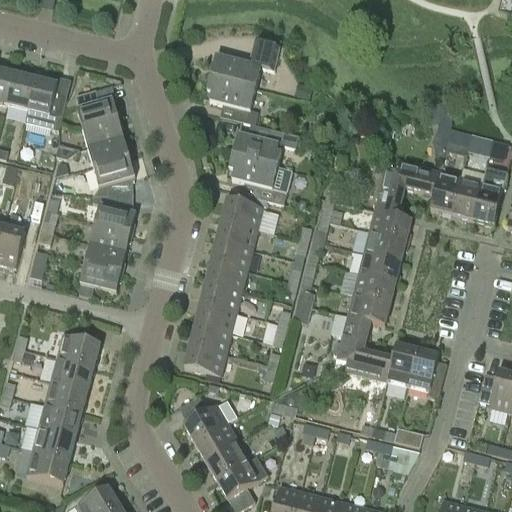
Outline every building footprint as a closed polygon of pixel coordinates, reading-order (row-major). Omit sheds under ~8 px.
[(211,82),(256,94),(259,80),(255,79),(256,71),(275,76),(282,46),(256,39),(252,56),(249,68),(216,60),(211,82)] [(0,75),(0,108),(7,110),(15,79),(0,75)] [(15,79),(7,110),(28,115),(36,84),(15,79)] [(256,94),(211,82),(207,97),(212,98),(210,106),(246,115),(243,127),(255,130),(258,117),(250,115),(256,94)] [(70,92),(36,84),(28,115),(29,115),(25,129),(59,137),(70,92)] [(313,94),(306,92),(301,90),(297,101),(309,105),(313,94)] [(82,133),(118,123),(112,103),(99,107),(96,96),(76,102),(79,113),(77,113),(82,133)] [(88,153),(123,143),(118,123),(82,133),(88,153)] [(449,145),(451,136),(439,132),(437,142),(449,145)] [(292,139),(286,138),(274,135),(271,147),(238,138),(233,161),(278,172),(281,158),(277,157),(279,149),(288,152),(292,139)] [(451,136),(449,145),(448,148),(469,153),(472,141),(451,136)] [(472,141),(469,153),(490,158),(493,146),(482,144),(472,141)] [(93,173),(129,162),(123,143),(88,153),(93,173)] [(493,146),(490,158),(491,155),(504,159),(506,149),(493,146)] [(67,164),(69,153),(59,150),(57,161),(67,164)] [(69,153),(67,164),(68,164),(80,155),(69,153)] [(333,173),(344,175),(348,155),(337,153),(333,173)] [(0,163),(7,166),(9,158),(0,155),(0,163)] [(265,206),(277,209),(284,210),(293,177),(278,173),(278,172),(233,161),(229,175),(234,176),(232,184),(268,194),(265,206)] [(93,173),(99,193),(94,200),(133,200),(133,183),(135,183),(129,162),(93,173)] [(398,167),(395,177),(405,193),(434,200),(431,214),(431,215),(441,178),(398,167)] [(67,170),(61,168),(57,182),(69,179),(67,170)] [(18,173),(8,171),(3,188),(13,191),(18,173)] [(385,174),(374,217),(411,226),(412,225),(398,222),(405,193),(395,177),(385,174)] [(31,196),(46,199),(51,181),(36,177),(31,196)] [(441,178),(431,215),(452,220),(461,183),(441,178)] [(461,183),(452,220),(473,225),(482,188),(461,183)] [(482,188),(473,225),(494,230),(504,193),(482,188)] [(326,205),(335,207),(338,195),(329,193),(326,205)] [(95,229),(131,238),(136,218),(133,217),(133,200),(109,201),(94,200),(93,201),(94,207),(100,209),(95,229)] [(48,217),(59,220),(58,219),(61,206),(51,204),(48,217)] [(221,226),(258,235),(263,213),(227,204),(221,226)] [(320,225),(330,228),(335,207),(326,205),(324,214),(320,225)] [(42,237),(54,240),(59,220),(48,217),(42,237)] [(369,238),(406,247),(411,226),(374,217),(369,238)] [(314,246),(325,249),(327,239),(332,240),(335,229),(330,228),(320,225),(314,246)] [(216,246),(253,256),(258,235),(221,226),(216,246)] [(90,249),(126,258),(131,238),(95,229),(90,249)] [(3,231),(0,244),(0,268),(16,273),(25,236),(3,231)] [(299,245),(309,248),(313,235),(302,232),(299,245)] [(54,240),(42,237),(39,248),(51,251),(54,240)] [(364,258),(401,268),(406,247),(369,238),(364,258)] [(294,266),(304,269),(309,248),(299,245),(294,266)] [(211,267),(247,277),(253,256),(216,246),(211,267)] [(308,267),(317,269),(319,258),(322,258),(325,249),(314,246),(311,255),(308,267)] [(85,269),(121,278),(126,258),(90,249),(85,269)] [(37,257),(31,277),(30,282),(42,285),(48,260),(37,257)] [(358,279),(396,289),(401,268),(364,258),(358,279)] [(289,287),(299,290),(302,276),(304,269),(294,266),(289,287)] [(206,288),(242,297),(247,277),(211,267),(206,288)] [(303,288),(312,290),(317,269),(308,267),(303,288)] [(121,278),(85,269),(80,289),(116,298),(121,278)] [(353,300),(390,309),(396,289),(358,279),(353,300)] [(299,290),(289,287),(285,301),(295,304),(299,290)] [(200,309),(237,318),(242,297),(206,288),(200,309)] [(298,309),(312,312),(315,300),(310,299),(312,290),(303,288),(298,309)] [(94,292),(80,289),(78,299),(91,302),(94,292)] [(385,330),(390,309),(353,300),(348,321),(385,330)] [(195,330),(231,339),(237,318),(200,309),(195,330)] [(312,312),(298,309),(293,326),(308,330),(312,312)] [(278,329),(288,331),(291,319),(282,316),(278,329)] [(343,342),(341,348),(338,348),(336,350),(334,358),(335,360),(338,361),(337,364),(347,366),(363,356),(371,328),(385,331),(385,330),(348,321),(348,322),(336,319),(330,339),(343,342)] [(288,331),(278,329),(273,351),(283,353),(288,331)] [(190,351),(226,360),(231,339),(195,330),(190,351)] [(63,340),(57,364),(94,373),(100,349),(63,340)] [(19,341),(16,353),(24,355),(28,343),(19,341)] [(363,356),(347,366),(345,376),(387,387),(397,350),(396,350),(392,364),(363,356)] [(397,350),(387,387),(408,392),(417,355),(397,350)] [(226,360),(190,351),(184,373),(221,382),(226,360)] [(21,367),(24,355),(16,353),(13,365),(21,367)] [(417,355),(408,392),(429,398),(428,402),(439,405),(447,371),(437,368),(439,360),(417,355)] [(31,370),(34,359),(25,357),(23,368),(31,370)] [(268,371),(278,373),(281,361),(271,358),(268,371)] [(51,387),(88,396),(94,373),(57,364),(51,387)] [(278,373),(268,371),(265,385),(274,387),(278,373)] [(510,418),(511,410),(511,379),(498,375),(496,382),(489,409),(488,413),(510,418)] [(486,379),(479,407),(489,409),(496,382),(486,379)] [(7,387),(4,399),(12,401),(15,389),(7,387)] [(45,410),(82,420),(88,396),(51,387),(45,410)] [(276,408),(285,410),(298,413),(298,416),(304,417),(311,389),(276,407),(276,408)] [(356,438),(374,442),(376,433),(372,432),(379,401),(365,398),(356,438)] [(9,414),(12,401),(4,399),(0,411),(9,414)] [(195,448),(228,429),(238,423),(228,406),(218,412),(217,410),(208,415),(200,401),(180,413),(187,427),(184,429),(195,448)] [(282,420),(285,410),(276,408),(276,407),(274,406),(271,416),(282,420)] [(39,433),(76,443),(82,420),(45,410),(39,433)] [(282,420),(295,423),(296,423),(298,416),(298,413),(285,410),(282,420)] [(488,413),(486,422),(502,426),(505,417),(488,413)] [(280,421),(271,418),(268,427),(278,430),(280,421)] [(228,429),(195,448),(206,467),(239,447),(228,429)] [(315,441),(317,432),(305,429),(301,447),(313,450),(315,441)] [(317,432),(315,441),(327,444),(330,435),(317,432)] [(33,456),(70,466),(76,443),(39,433),(33,456)] [(396,438),(394,447),(420,454),(425,440),(398,434),(396,438)] [(0,435),(0,447),(9,450),(12,438),(0,435)] [(396,438),(385,435),(383,444),(394,447),(396,438)] [(349,449),(351,440),(339,437),(337,446),(349,449)] [(378,458),(380,448),(368,445),(365,454),(378,458)] [(0,461),(6,463),(9,450),(0,447),(0,461)] [(239,447),(206,467),(217,485),(250,466),(239,447)] [(378,458),(375,470),(388,474),(389,471),(392,461),(394,452),(380,448),(378,458)] [(499,461),(501,453),(490,450),(488,458),(499,461)] [(511,455),(501,453),(499,461),(511,464),(511,463),(511,455)] [(63,490),(70,466),(33,456),(26,480),(63,490)] [(475,469),(478,460),(466,457),(463,467),(475,469)] [(478,460),(475,469),(488,472),(490,463),(478,460)] [(257,462),(250,466),(217,485),(228,504),(229,504),(233,511),(247,511),(256,507),(247,493),(268,481),(257,462)] [(405,479),(406,475),(396,472),(395,476),(393,485),(403,487),(405,479)] [(297,511),(301,497),(279,491),(274,511),(297,511)] [(75,511),(120,511),(108,492),(75,511)] [(301,497),(297,511),(319,511),(322,502),(301,497)] [(322,502),(319,511),(341,511),(343,508),(322,502)]
